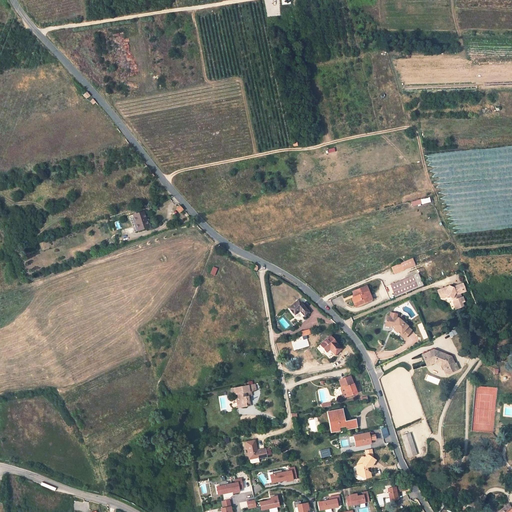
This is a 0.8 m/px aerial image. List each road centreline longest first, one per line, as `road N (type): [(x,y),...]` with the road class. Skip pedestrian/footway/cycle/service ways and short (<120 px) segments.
road 1 (tertiary): [(264,263),(216,239),(13,0)]
road 2 (track): [(165,180),(176,171),(405,127),(417,133),(432,187)]
road 3 (tertiary): [(430,511),(401,461),(360,346),(303,286),(264,263)]
road 4 (track): [(38,34),(245,0)]
road 5 (residential): [(264,263),(289,424)]
